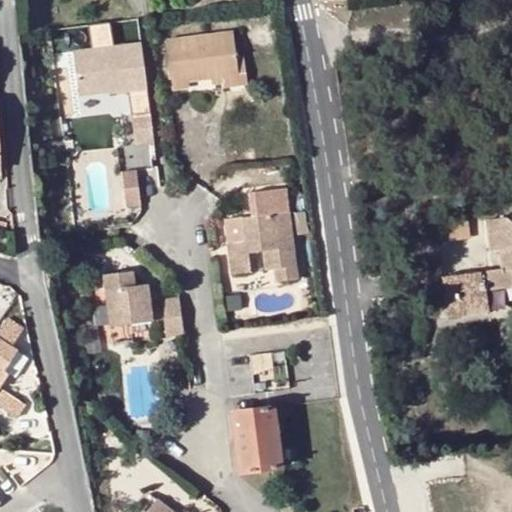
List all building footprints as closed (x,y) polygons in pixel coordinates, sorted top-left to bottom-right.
[(188,78),(211,75),(237,72),(232,31),(166,39),(172,87),(188,85),(188,78)] [(147,87),(141,41),(74,48),(77,90),(108,87),(108,91),(147,87)] [(237,72),(211,75),(212,82),(223,81),(224,83),(245,80),(245,71),(237,72)] [(108,87),(77,90),(79,103),(109,100),(108,91),(108,87)] [(154,140),(149,109),(130,113),(135,142),(154,140)] [(135,168),(120,170),(122,186),(137,185),(135,168)] [(139,203),(137,185),(122,186),(124,205),(139,203)] [(261,216),(242,217),(246,243),(236,244),(237,252),(228,252),(231,275),(250,273),(249,253),(263,252),(266,270),(275,270),(277,282),(296,280),(288,195),(260,198),(261,216)] [(234,244),(236,244),(246,243),(242,217),(231,218),(234,244)] [(493,253),(503,252),(511,250),(511,223),(509,220),(490,222),(493,253)] [(227,245),(228,252),(237,252),(236,244),(234,244),(227,245)] [(511,250),(503,252),(505,270),(511,269),(511,250)] [(511,269),(505,270),(481,273),(483,289),(510,286),(511,283),(511,269)] [(481,273),(442,277),(448,318),(463,316),(462,309),(485,307),(483,289),(481,273)] [(132,274),(104,278),(110,330),(152,325),(147,287),(134,288),(132,274)] [(166,337),(184,335),(179,300),(162,301),(166,337)] [(462,309),(463,316),(485,314),(485,307),(462,309)] [(8,318),(0,330),(0,339),(12,347),(24,328),(8,318)] [(12,347),(0,339),(0,386),(9,373),(5,371),(18,351),(12,347)] [(5,371),(9,373),(15,377),(28,357),(18,351),(5,371)] [(25,405),(0,387),(0,406),(17,418),(25,405)] [(273,409),(233,413),(240,472),(280,468),(273,409)] [(511,438),(498,439),(499,450),(511,449),(511,438)] [(129,511),(143,511),(155,498),(144,491),(129,511)] [(173,511),(155,498),(143,511),(173,511)]
